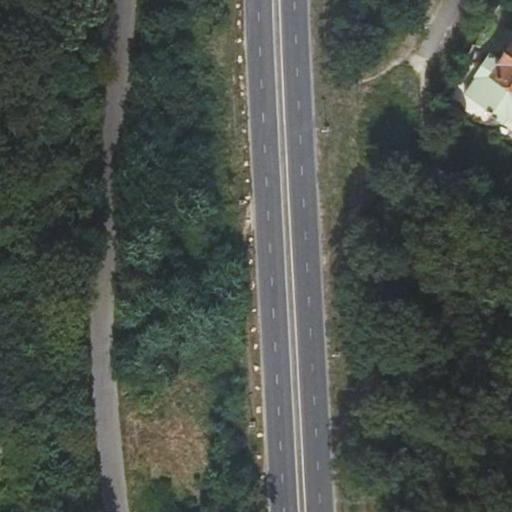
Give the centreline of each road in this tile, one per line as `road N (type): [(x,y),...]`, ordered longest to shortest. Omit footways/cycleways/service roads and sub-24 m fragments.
road 1 (unclassified): [(114,0),(99,178),(100,375),(123,511)]
road 2 (primary): [(322,511),(297,0)]
road 3 (primary): [(260,0),(283,511)]
